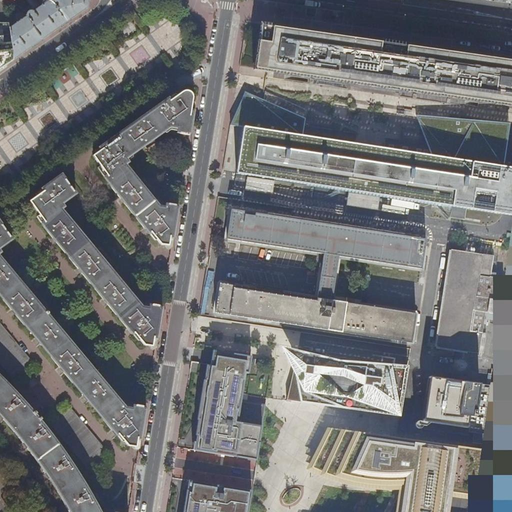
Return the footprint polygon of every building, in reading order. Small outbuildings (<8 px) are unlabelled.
[(0,0),(0,23),(8,24),(6,4),(12,4),(12,0),(24,0),(30,8),(30,10),(27,13),(26,16),(9,28),(10,39),(12,61),(86,9),(86,0),(0,0)] [(0,61),(0,44),(10,39),(9,28),(8,24),(0,23),(0,69),(3,67),(0,61)] [(268,68),(351,81),(374,84),(511,105),(511,61),(385,42),(381,41),(273,25),(271,41),(259,39),(255,66),(268,68)] [(168,250),(170,248),(177,206),(164,204),(164,206),(160,206),(156,202),(154,202),(147,194),(147,193),(129,171),(131,169),(127,164),(127,160),(132,157),(132,155),(141,149),(142,149),(155,140),(157,138),(163,133),(166,134),(169,131),(175,132),(174,134),(188,136),(195,90),(185,85),(180,89),(158,105),(129,125),(92,151),(94,154),(92,156),(98,166),(96,169),(119,198),(120,198),(142,228),(143,228),(147,232),(147,233),(153,241),(154,240),(158,245),(163,245),(164,248),(165,250),(168,250)] [(227,123),(239,125),(240,125),(295,134),(297,118),(259,99),(240,90),(231,112),(227,123)] [(447,120),(415,115),(418,123),(425,145),(429,156),(455,160),(501,167),(505,141),(504,141),(503,135),(502,134),(499,132),(496,130),(493,129),(494,124),(447,117),(447,120)] [(494,213),(501,167),(455,160),(429,156),(386,149),(378,148),(370,147),(357,145),(353,144),(295,134),(240,125),(239,125),(237,172),(352,190),(494,213)] [(501,167),(494,213),(504,215),(511,215),(511,168),(501,167)] [(151,350),(154,349),(161,306),(148,305),(147,308),(140,306),(131,295),(131,293),(120,280),(119,280),(105,263),(105,262),(94,249),(93,249),(80,234),(80,232),(68,218),(61,210),(64,208),(62,205),(74,195),(60,176),(46,186),(45,188),(35,194),(36,197),(28,202),(38,217),(36,219),(52,239),(53,239),(54,240),(55,242),(55,243),(77,270),(78,270),(79,271),(81,273),(80,274),(102,300),(103,300),(105,302),(106,303),(106,304),(126,330),(128,330),(130,332),(130,334),(137,342),(139,341),(142,346),(147,346),(147,348),(149,349),(151,350)] [(273,181),(251,178),(250,188),(261,190),(271,192),(273,181)] [(372,199),(347,195),(346,203),(371,207),(372,199)] [(422,256),(424,240),(231,210),(227,239),(239,241),(323,254),(321,268),(317,298),(220,284),(216,313),(228,315),(401,341),(411,343),(415,313),(361,305),(361,300),(332,295),(336,270),(338,256),(420,269),(422,256)] [(145,406),(132,405),(131,406),(124,405),(121,401),(119,402),(38,304),(38,303),(0,258),(0,252),(0,253),(0,252),(0,248),(11,240),(0,225),(0,297),(11,311),(12,310),(14,312),(15,314),(14,315),(34,339),(35,338),(36,340),(38,342),(37,343),(59,368),(60,368),(61,369),(63,371),(62,373),(83,397),(84,397),(86,398),(87,400),(87,401),(111,430),(113,432),(115,434),(115,435),(120,441),(123,441),(127,447),(131,447),(133,450),(136,450),(138,449),(145,406)] [(212,235),(220,237),(221,226),(213,225),(212,235)] [(447,250),(434,350),(486,356),(496,277),(490,277),(493,255),(447,250)] [(0,365),(18,387),(38,371),(0,326),(0,365)] [(195,434),(192,451),(232,457),(246,459),(256,460),(265,405),(241,401),(248,357),(213,351),(211,366),(206,365),(204,381),(197,420),(201,421),(199,435),(195,434)] [(292,401),(401,416),(409,367),(291,352),(292,401)] [(486,435),(493,386),(430,377),(424,422),(469,428),(469,433),(486,435)] [(116,511),(113,511),(100,511),(77,474),(60,447),(42,424),(18,396),(0,378),(0,415),(2,418),(2,420),(22,443),(24,444),(26,447),(26,449),(46,475),(66,508),(68,511),(116,511)] [(63,403),(44,418),(88,471),(93,474),(99,474),(103,473),(108,468),(109,463),(108,456),(63,403)] [(460,511),(464,496),(477,498),(485,448),(466,447),(399,436),(333,428),(312,469),(321,474),(329,479),(337,482),(345,485),(352,486),(362,488),(371,489),(380,489),(387,490),(395,490),(406,490),(402,511),(460,511)] [(247,511),(251,491),(188,482),(183,511),(247,511)]
